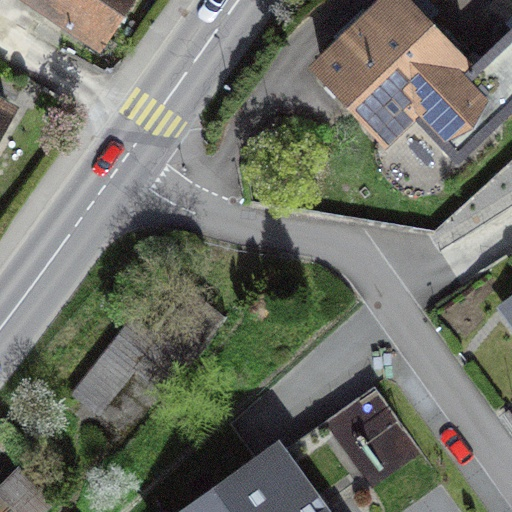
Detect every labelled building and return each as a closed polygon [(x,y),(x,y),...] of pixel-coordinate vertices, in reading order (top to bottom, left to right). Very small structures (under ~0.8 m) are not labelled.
[(138,0),(25,0),(20,10),(101,60),(138,0)] [(465,85),(392,10),(319,80),(393,155),(465,85)] [(0,145),(15,118),(0,109),(0,145)] [(137,326),(71,410),(118,447),(185,363),(137,326)] [(323,511),(270,442),(177,511),(323,511)] [(19,451),(0,471),(0,477),(13,490),(35,466),(19,451)]
